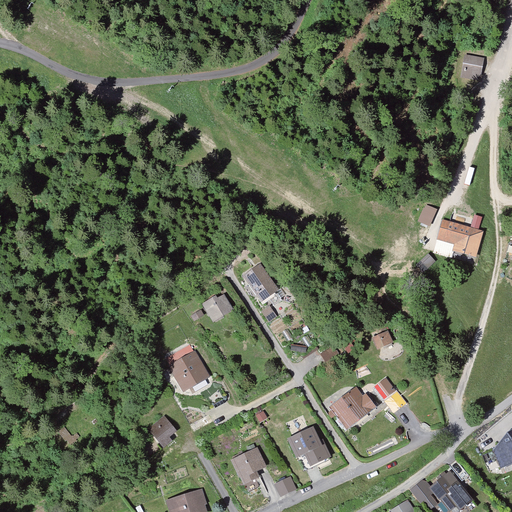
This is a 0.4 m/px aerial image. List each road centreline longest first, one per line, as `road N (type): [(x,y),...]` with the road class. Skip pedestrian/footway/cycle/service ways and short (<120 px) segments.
road 1 (track): [(309,0),(283,49),(229,74),(122,85),(72,76),(0,43)]
road 2 (residential): [(273,511),(436,437),(466,434)]
road 3 (residential): [(466,434),(365,511)]
